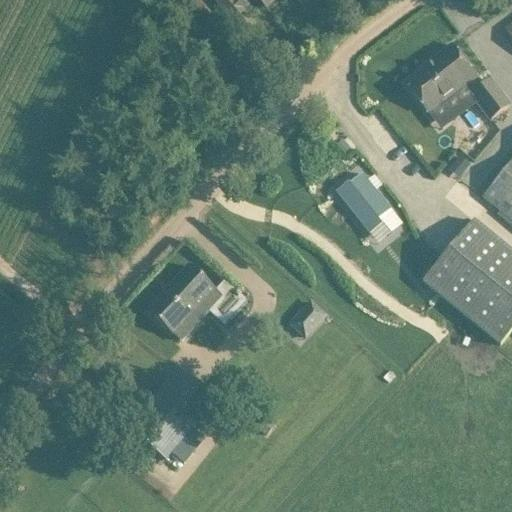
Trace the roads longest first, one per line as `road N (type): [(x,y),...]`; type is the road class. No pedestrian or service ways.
road 1 (unclassified): [(0,493),(198,213),(356,37),(403,0)]
road 2 (unknown): [(198,213),(251,271),(257,296),(252,321),(216,361)]
